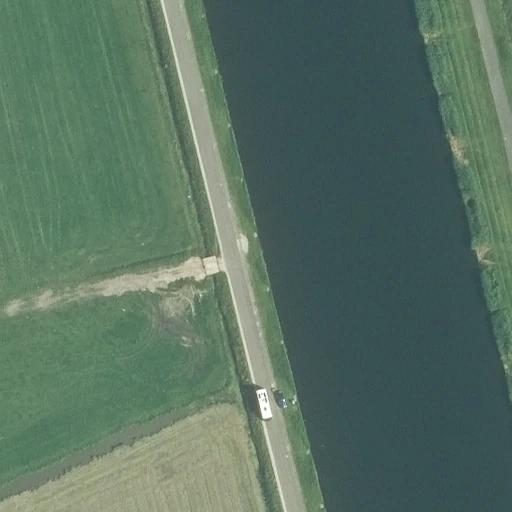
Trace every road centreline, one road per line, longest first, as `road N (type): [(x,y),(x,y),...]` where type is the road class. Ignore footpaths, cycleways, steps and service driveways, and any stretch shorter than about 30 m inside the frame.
road 1 (unclassified): [(293,511),(170,0)]
road 2 (unclassified): [(477,0),(511,145)]
